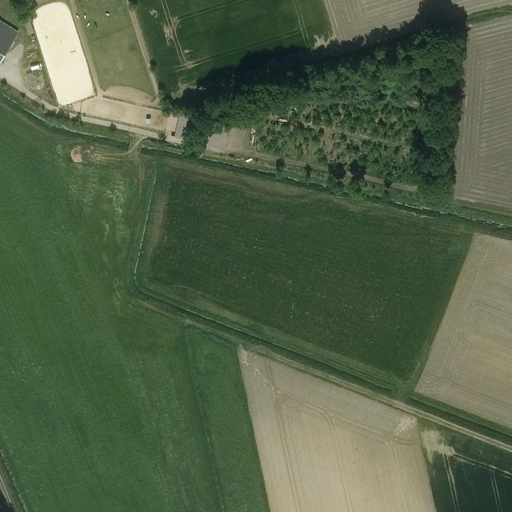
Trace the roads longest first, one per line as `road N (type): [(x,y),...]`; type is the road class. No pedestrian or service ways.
road 1 (track): [(511,450),(187,322)]
road 2 (track): [(0,77),(61,113),(164,137)]
